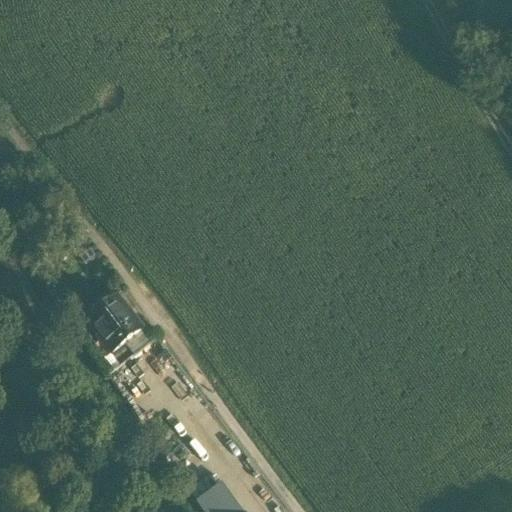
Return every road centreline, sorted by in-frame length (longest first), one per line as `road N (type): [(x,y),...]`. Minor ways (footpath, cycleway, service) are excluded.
road 1 (residential): [(0,115),(300,511)]
road 2 (residential): [(511,146),(426,0)]
